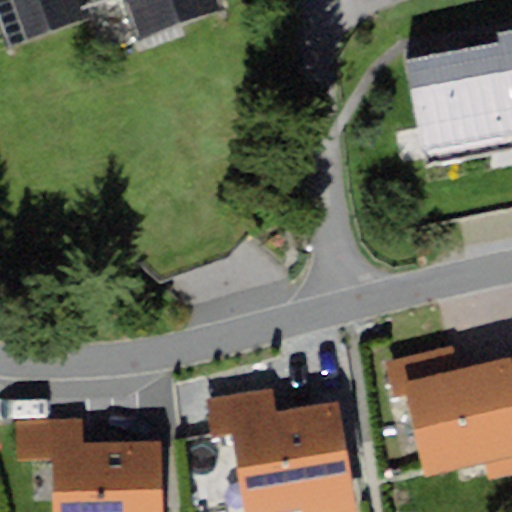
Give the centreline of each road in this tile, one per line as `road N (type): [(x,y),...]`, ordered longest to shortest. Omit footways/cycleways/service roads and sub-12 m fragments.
road 1 (residential): [(336,303),(146,352),(0,354)]
road 2 (residential): [(336,303),(303,5)]
road 3 (residential): [(336,303),(511,258)]
